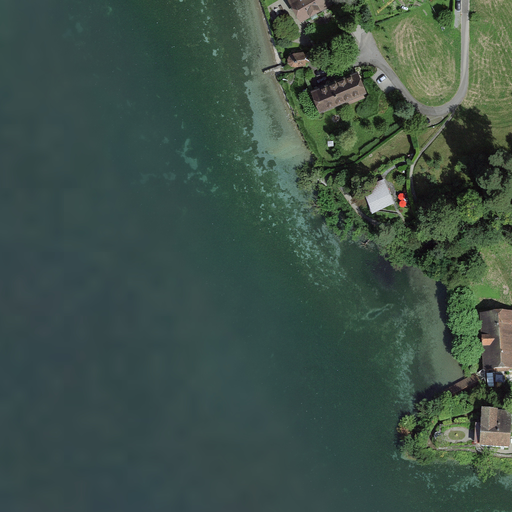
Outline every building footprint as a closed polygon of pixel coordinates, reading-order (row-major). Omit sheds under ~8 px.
[(330,0),(291,0),(300,17),(331,1),(330,0)] [(305,64),(304,51),(292,52),(290,53),(288,56),(287,59),(289,62),(291,65),(294,66),(305,64)] [(350,75),(314,90),(322,110),(358,95),(350,75)] [(391,173),(368,183),(379,212),(403,203),(391,173)] [(511,312),(480,315),(484,372),(511,369),(511,312)] [(482,371),(443,392),(448,402),(487,381),(482,371)] [(475,445),(510,447),(511,412),(482,410),(481,425),(476,425),(475,445)]
